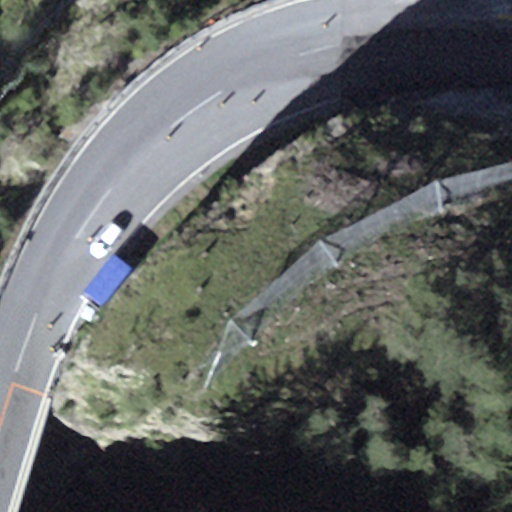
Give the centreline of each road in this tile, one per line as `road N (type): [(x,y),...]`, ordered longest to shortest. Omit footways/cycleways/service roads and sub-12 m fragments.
road 1 (primary): [(369,24),(286,40),(209,79),(147,124),(90,200),(35,309),(0,424)]
road 2 (primary): [(511,17),(369,24)]
